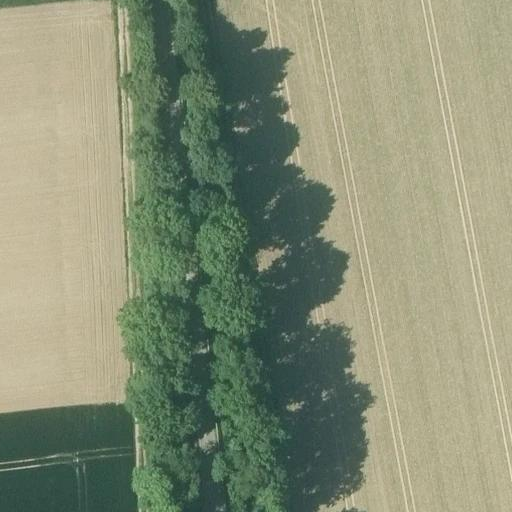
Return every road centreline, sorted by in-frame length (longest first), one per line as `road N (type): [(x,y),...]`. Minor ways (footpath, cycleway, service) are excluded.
road 1 (track): [(201,0),(276,511)]
road 2 (track): [(158,0),(212,511)]
road 3 (track): [(141,511),(121,0)]
